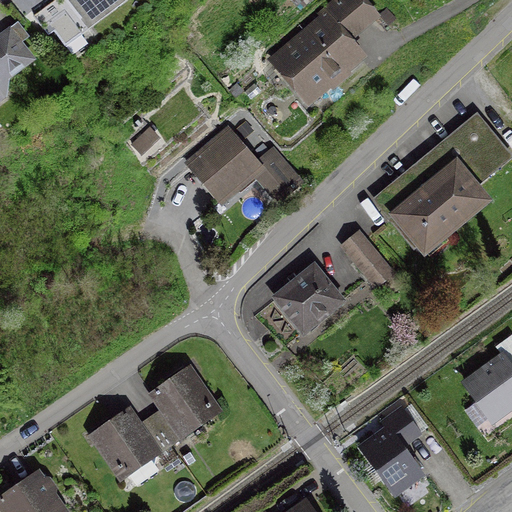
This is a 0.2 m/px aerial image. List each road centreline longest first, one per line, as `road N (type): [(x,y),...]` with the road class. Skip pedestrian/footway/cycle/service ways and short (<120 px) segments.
road 1 (residential): [(209,311),(511,18)]
road 2 (residential): [(0,459),(209,311)]
road 3 (residential): [(362,511),(209,311)]
